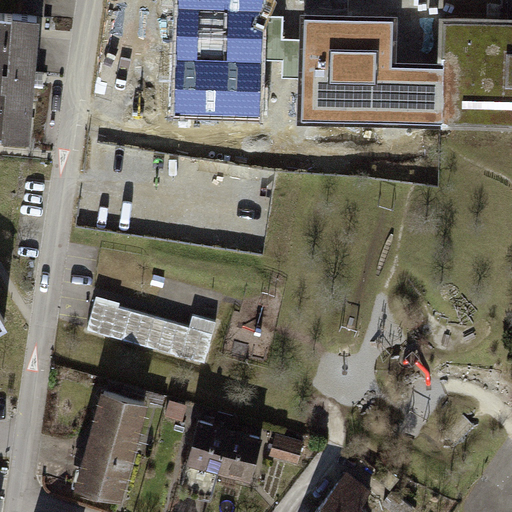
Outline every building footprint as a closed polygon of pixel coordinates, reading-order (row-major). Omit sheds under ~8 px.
[(15,0),(14,14),(0,12),(0,133),(29,136),(39,16),(46,17),(47,0),(15,0)] [(263,0),(180,0),(180,6),(230,7),(228,57),(178,55),(177,111),(261,114),(263,0)] [(511,20),(445,18),(444,63),(393,61),(394,16),(306,13),(303,116),(511,122),(511,20)] [(97,299),(88,329),(206,362),(218,320),(194,314),(191,326),(97,299)] [(146,402),(106,391),(79,485),(119,497),(132,452),(134,453),(137,443),(134,442),(146,402)] [(188,403),(172,399),(168,414),(183,419),(188,403)] [(216,425),(201,420),(188,464),(184,465),(187,470),(181,489),(212,498),(220,468),(235,416),(220,412),(216,425)] [(236,415),(235,416),(220,468),(252,477),(263,438),(250,434),(251,428),(239,425),(242,417),(236,415)] [(303,445),(277,438),(273,454),(298,461),(303,445)] [(372,490),(347,472),(321,506),(329,511),(368,511),(360,505),(372,490)] [(394,490),(385,503),(397,511),(410,511),(415,505),(394,490)]
